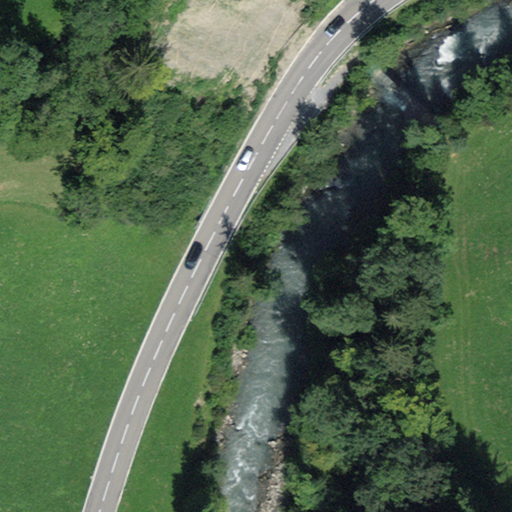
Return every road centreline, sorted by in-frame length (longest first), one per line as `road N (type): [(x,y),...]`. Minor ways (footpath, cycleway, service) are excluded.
road 1 (primary): [(374,0),(310,64),(223,214),(146,377),(99,511)]
road 2 (track): [(297,84),(317,93),(344,73),(371,73),(451,142)]
